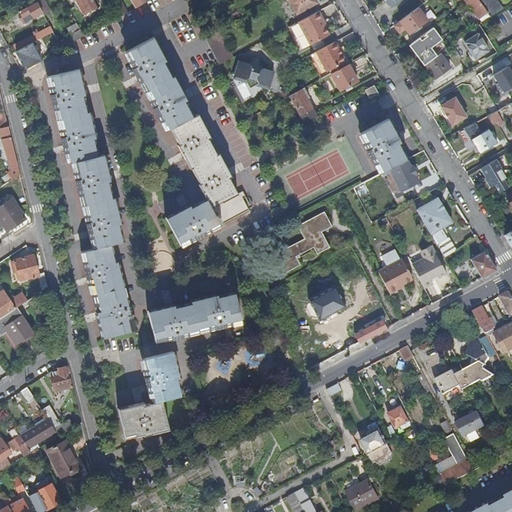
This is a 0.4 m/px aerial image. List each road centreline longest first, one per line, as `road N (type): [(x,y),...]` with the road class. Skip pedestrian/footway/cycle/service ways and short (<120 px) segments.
road 1 (residential): [(511,273),(348,0)]
road 2 (residential): [(107,493),(317,382)]
road 3 (residential): [(317,382),(511,276)]
road 4 (residential): [(255,506),(352,455),(317,382)]
road 5 (residential): [(44,227),(2,65)]
road 6 (residential): [(107,493),(73,346)]
road 7 (residential): [(73,346),(44,227)]
